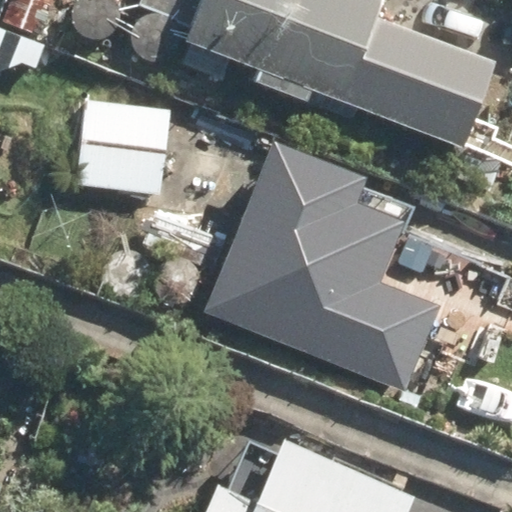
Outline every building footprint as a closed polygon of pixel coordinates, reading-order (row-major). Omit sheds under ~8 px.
[(7,0),(0,20),(0,23),(37,38),(52,0),(7,0)] [(252,76),(247,88),(299,108),(304,97),(357,118),(361,112),(470,156),(479,134),(465,128),(486,76),(367,28),(376,6),(374,5),(375,0),(141,0),(136,14),(187,34),(181,50),(189,53),(183,68),(222,83),(228,67),(252,76)] [(80,109),(72,193),(158,202),(167,116),(80,109)] [(384,224),(392,205),(267,155),(204,317),(305,358),(328,303),(356,313),(391,227),(384,224)] [(223,242),(155,217),(141,256),(209,281),(223,242)] [(407,353),(389,400),(473,431),(491,384),(407,353)] [(210,493),(201,511),(405,511),(408,508),(276,450),(250,511),(210,493)]
